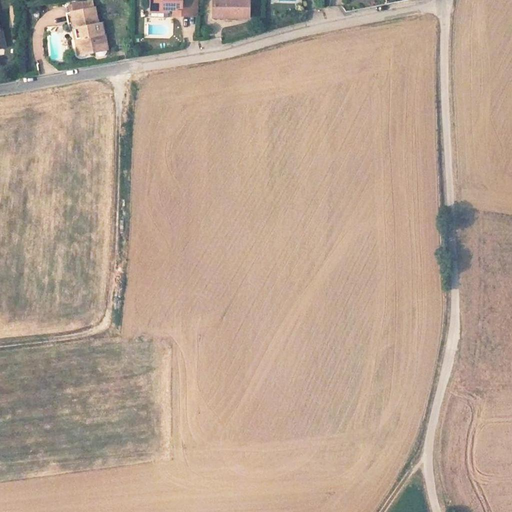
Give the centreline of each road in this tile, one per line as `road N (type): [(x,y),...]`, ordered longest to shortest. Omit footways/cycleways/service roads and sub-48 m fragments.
road 1 (track): [(437,511),(426,449),(456,308),(444,0)]
road 2 (residential): [(440,0),(227,50),(0,89)]
